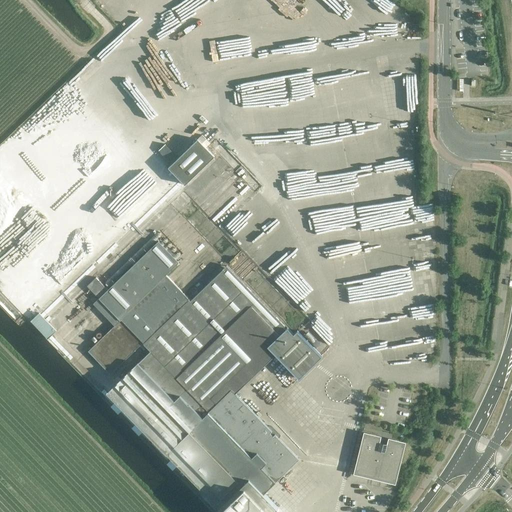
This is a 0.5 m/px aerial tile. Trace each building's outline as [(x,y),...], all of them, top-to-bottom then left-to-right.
[(354,68),(328,73),(329,80),(356,76),(354,68)] [(355,123),(355,140),(384,139),(383,122),(355,123)] [(202,134),(178,157),(165,143),(159,150),(172,164),(168,167),(182,181),(185,184),(214,156),(211,153),(206,148),(211,143),(202,134)] [(269,428),(236,393),(276,354),(300,378),(323,356),(297,331),(293,334),(227,265),(191,300),(183,293),(180,289),(176,285),(173,282),(169,278),(166,274),(179,262),(158,241),(108,289),(105,286),(96,277),(87,286),(96,295),(99,298),(94,303),(96,306),(100,310),(104,315),(108,319),(114,325),(88,351),(110,374),(143,343),(150,351),(120,379),(118,376),(113,380),(116,383),(108,391),(224,511),(273,511),(278,507),(264,493),(299,458),(277,436),(279,434),(271,426),(269,428)] [(30,320),(42,332),(48,339),(57,330),(46,320),(42,316),(39,312),(30,320)] [(391,441),(392,441),(391,442),(391,443),(390,443),(389,444),(388,444),(388,443),(387,443),(387,444),(380,442),(380,441),(379,441),(379,442),(378,441),(377,441),(377,440),(376,440),(376,439),(376,438),(377,438),(377,437),(365,434),(355,473),(394,482),(404,443),(391,440),(391,441)]
